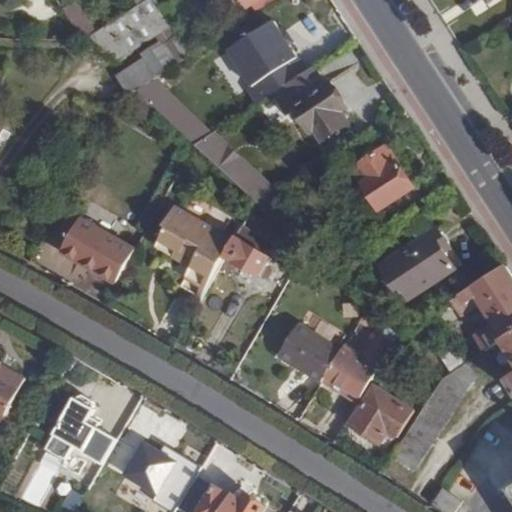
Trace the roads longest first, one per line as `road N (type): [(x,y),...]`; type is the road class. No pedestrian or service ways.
road 1 (residential): [(388,511),(0,279)]
road 2 (secondary): [(511,215),(371,0)]
